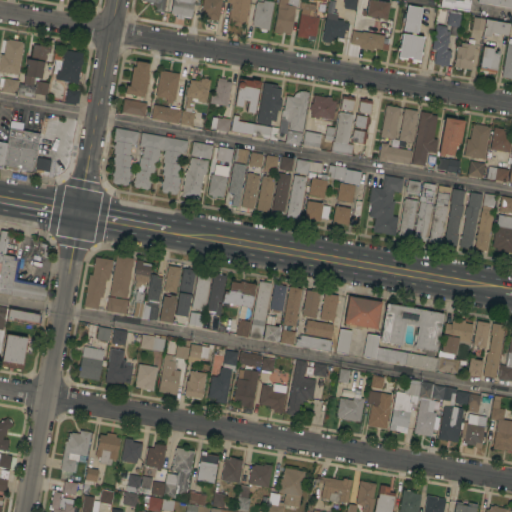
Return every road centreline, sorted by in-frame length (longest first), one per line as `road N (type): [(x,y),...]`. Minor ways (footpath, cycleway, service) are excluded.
road 1 (residential): [(0,388),(511,480)]
road 2 (residential): [(112,33),(511,102)]
road 3 (secondary): [(504,291),(167,230)]
road 4 (tertiary): [(78,216),(25,511)]
road 5 (tertiary): [(112,33),(78,216)]
